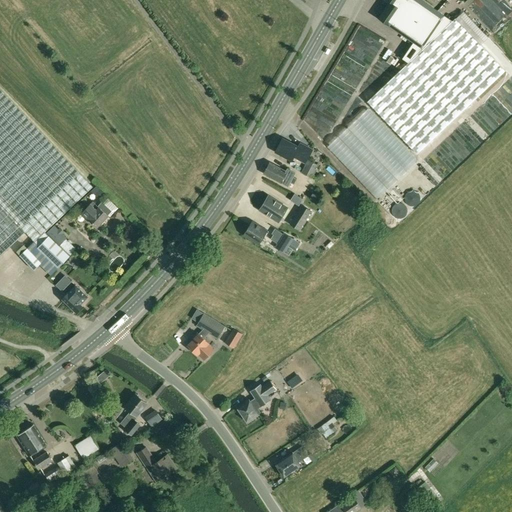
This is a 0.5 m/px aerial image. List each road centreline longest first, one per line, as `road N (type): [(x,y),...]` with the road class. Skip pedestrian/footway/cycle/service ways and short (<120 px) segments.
road 1 (primary): [(110,327),(186,247),(341,0)]
road 2 (tertiary): [(275,511),(208,414),(110,327)]
road 3 (primary): [(0,410),(110,327)]
